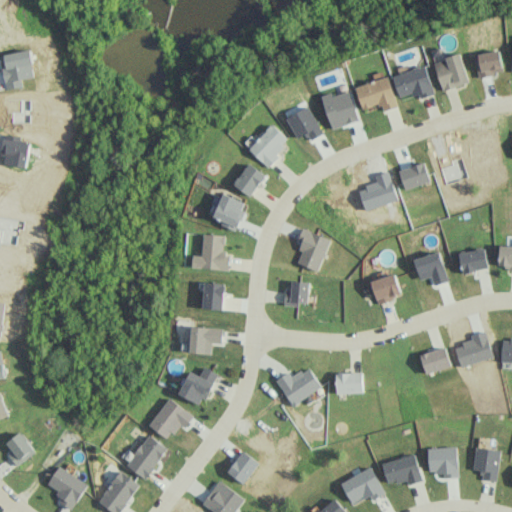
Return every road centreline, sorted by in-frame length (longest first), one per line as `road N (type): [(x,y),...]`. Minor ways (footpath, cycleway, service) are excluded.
road 1 (residential): [(511,101),(357,153),(295,194),(269,231),(256,270),(252,342),(235,403),(159,511)]
road 2 (residential): [(252,330),(335,342),(511,299)]
